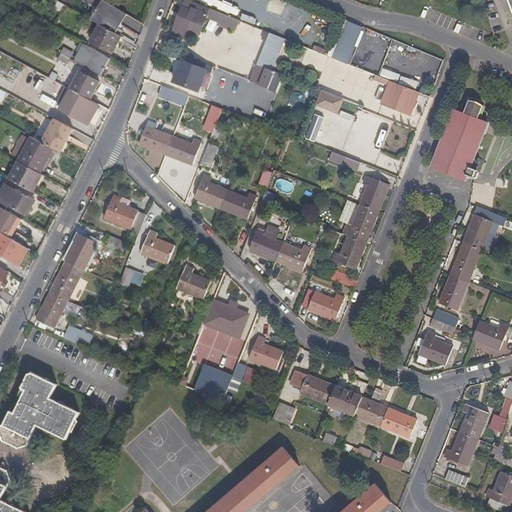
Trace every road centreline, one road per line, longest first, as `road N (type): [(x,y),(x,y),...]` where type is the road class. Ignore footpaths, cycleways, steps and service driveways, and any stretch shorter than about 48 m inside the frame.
road 1 (residential): [(343,355),(462,43)]
road 2 (residential): [(103,146),(304,337),(343,355)]
road 3 (residential): [(0,355),(103,146)]
road 4 (residential): [(103,146),(162,0)]
road 5 (residential): [(462,43),(325,0)]
road 6 (residential): [(430,511),(416,491),(450,400),(447,383)]
